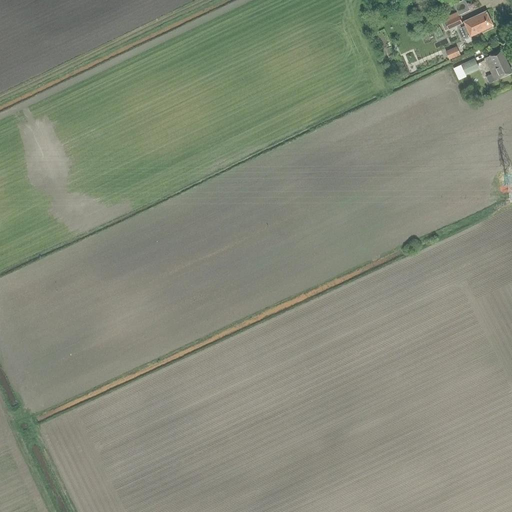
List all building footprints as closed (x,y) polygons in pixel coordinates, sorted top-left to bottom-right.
[(423,11),(425,14),(434,10),(432,5),(431,6),(429,1),(416,7),(418,13),(423,11)] [(461,20),(457,12),(443,18),(449,30),(463,24),(461,20)] [(464,40),(470,37),(492,26),(486,12),(464,22),(465,26),(457,30),(461,39),(464,40)] [(456,47),(445,52),(449,60),(460,55),(456,47)] [(486,77),(489,83),(511,72),(502,51),(484,59),(492,74),(486,77)] [(466,75),(479,69),(475,58),(461,65),(466,75)]
